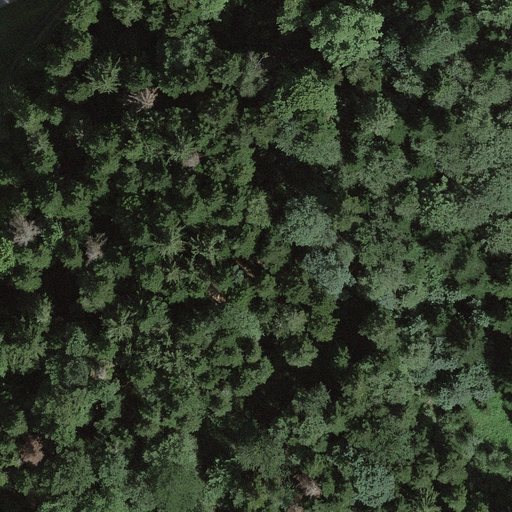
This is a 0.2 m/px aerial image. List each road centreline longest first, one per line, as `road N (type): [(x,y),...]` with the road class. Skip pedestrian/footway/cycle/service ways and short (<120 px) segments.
road 1 (track): [(323,323),(357,428),(488,511)]
road 2 (track): [(0,200),(16,280),(0,354)]
road 3 (track): [(69,0),(20,59),(0,107)]
